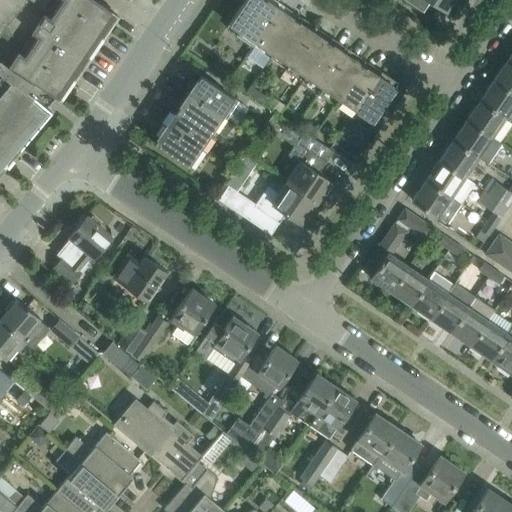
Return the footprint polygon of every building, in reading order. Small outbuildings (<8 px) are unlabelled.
[(0,0),(0,2),(31,28),(49,0),(0,0)] [(61,99),(118,14),(97,0),(49,0),(31,28),(7,63),(9,64),(50,91),(56,96),(61,99)] [(255,42),(278,8),(267,0),(244,0),(228,23),(255,42)] [(454,0),(407,0),(423,10),(429,0),(430,0),(447,11),(454,0)] [(0,56),(7,63),(31,28),(0,2),(0,56)] [(272,53),(295,19),(278,8),(255,42),(272,53)] [(288,64),(311,30),(295,19),(272,53),(288,64)] [(305,75),(328,41),(311,30),(288,64),(305,75)] [(322,86),(345,52),(328,41),(305,75),(322,86)] [(338,98),(361,64),(345,52),(322,86),(338,98)] [(0,171),(51,110),(47,107),(56,96),(50,91),(9,64),(7,63),(0,56),(0,171)] [(511,62),(506,59),(493,79),(511,91),(511,62)] [(355,109),(378,75),(361,64),(338,98),(355,109)] [(233,97),(200,74),(188,91),(222,114),(233,97)] [(378,75),(355,109),(372,120),(369,124),(379,130),(404,92),(395,86),(378,75)] [(511,106),(511,91),(493,79),(479,99),(505,117),(511,106)] [(188,91),(177,108),(210,131),(212,129),(225,138),(233,125),(220,117),(222,114),(188,91)] [(492,136),(505,117),(479,99),(465,118),(492,136)] [(210,131),(177,108),(166,125),(199,148),(210,131)] [(502,143),(492,136),(465,118),(452,138),(478,156),(488,163),(502,143)] [(199,148),(166,125),(154,142),(187,165),(199,148)] [(305,131),(297,143),(291,152),(300,159),(285,181),(316,202),(331,181),(318,172),(334,150),(305,131)] [(339,134),(330,147),(354,163),(362,150),(339,134)] [(465,176),(478,156),(452,138),(438,158),(465,176)] [(244,154),(238,164),(249,172),(256,162),(244,154)] [(438,158),(425,178),(451,196),(452,195),(461,201),(474,183),(465,176),(438,158)] [(461,201),(452,195),(451,196),(425,178),(411,198),(437,216),(437,215),(447,222),(461,201)] [(509,206),(511,201),(511,181),(509,186),(497,178),(488,190),(487,191),(509,206)] [(316,202),(285,181),(278,191),(272,187),(265,197),(261,193),(255,203),(227,184),(217,198),(269,234),(277,222),(278,222),(285,212),(302,223),(316,202)] [(495,226),(509,206),(487,191),(488,190),(485,188),(477,198),(493,209),(490,213),(485,209),(481,214),(488,219),(487,220),(495,226)] [(433,227),(405,208),(396,220),(425,239),(433,227)] [(92,256),(110,235),(98,224),(100,221),(92,215),(90,217),(86,214),(68,236),(81,248),(69,262),(62,256),(53,267),(71,282),(92,257),(92,256)] [(489,234),(495,226),(487,220),(481,229),(489,234)] [(390,291),(408,265),(393,254),(408,231),(395,222),(365,266),(374,272),(370,277),(390,291)] [(448,249),(454,241),(443,234),(438,243),(448,249)] [(495,260),(509,240),(499,234),(485,253),(495,260)] [(505,267),(511,256),(511,242),(509,240),(495,260),(505,267)] [(459,257),(464,248),(454,241),(448,249),(459,257)] [(146,300),(167,270),(144,255),(140,261),(128,253),(112,276),(146,300)] [(487,277),(493,268),(483,261),(477,270),(487,277)] [(410,305),(428,278),(408,265),(390,291),(410,305)] [(499,284),(505,276),(493,268),(487,277),(499,284)] [(430,318),(454,283),(434,270),(428,278),(410,305),(430,318)] [(450,332),(474,296),(454,283),(430,318),(450,332)] [(214,303),(191,287),(171,317),(179,323),(173,332),(188,342),(214,303)] [(470,345),(494,309),(474,296),(450,332),(470,345)] [(7,309),(0,317),(0,318),(27,341),(31,344),(48,325),(16,298),(14,300),(12,299),(5,308),(7,309)] [(490,359),(511,325),(511,324),(493,311),(494,309),(470,345),(490,359)] [(156,340),(169,321),(159,314),(147,330),(131,353),(140,359),(155,338),(156,340)] [(229,372),(241,355),(257,332),(234,316),(226,328),(216,321),(195,351),(206,358),(207,357),(228,371),(229,372)] [(27,341),(0,318),(0,354),(6,359),(16,346),(20,349),(27,341)] [(99,352),(59,319),(51,329),(70,345),(71,344),(78,350),(81,348),(93,359),(99,352)] [(131,353),(147,330),(132,320),(118,342),(131,353)] [(511,325),(490,359),(510,373),(511,369),(511,325)] [(140,365),(112,341),(103,353),(131,376),(140,365)] [(258,371),(249,365),(248,365),(242,375),(266,391),(263,395),(268,398),(238,441),(249,450),(284,399),(283,398),(273,391),(277,386),(278,387),(297,359),(276,345),(258,371)] [(241,355),(229,372),(228,371),(202,411),(212,419),(242,375),(248,365),(249,365),(251,362),(250,362),(241,355)] [(59,399),(19,365),(10,376),(32,395),(33,394),(50,409),(59,399)] [(310,423),(336,386),(316,372),(301,394),(291,386),(283,398),(284,399),(249,450),(259,459),(291,413),(289,412),(291,411),(299,416),(299,415),(310,423)] [(32,395),(10,376),(1,386),(24,405),(32,395)] [(355,399),(336,386),(310,423),(330,436),(336,426),(337,426),(355,399)] [(194,435),(176,420),(173,425),(163,416),(166,412),(153,401),(150,404),(138,394),(114,424),(181,481),(183,479),(197,463),(203,456),(187,443),(194,435)] [(40,424),(49,432),(59,420),(50,412),(40,424)] [(379,454),(397,428),(375,412),(357,439),(351,448),(373,463),(380,454),(379,454)] [(373,463),(394,479),(381,497),(392,504),(414,473),(404,466),(420,443),(397,428),(380,454),(373,463)] [(118,493),(132,476),(129,474),(139,462),(142,464),(143,463),(106,432),(91,449),(76,436),(66,448),(118,493)] [(320,473),(338,446),(326,438),(300,475),(313,484),(320,473)] [(331,481),(349,454),(338,447),(339,446),(338,446),(320,473),(331,481)] [(105,509),(118,493),(66,448),(56,460),(71,473),(57,490),(82,511),(96,511),(101,506),(105,509)] [(8,450),(0,454),(0,467),(5,477),(19,469),(8,450)] [(443,500),(462,472),(439,455),(428,471),(419,465),(414,473),(392,504),(403,511),(407,511),(421,494),(427,498),(431,492),(443,500)] [(220,511),(223,509),(210,498),(218,478),(207,469),(205,470),(197,463),(183,479),(187,481),(164,509),(167,511),(220,511)] [(0,489),(9,498),(16,490),(0,475),(0,489)] [(506,511),(511,505),(487,488),(471,511),(506,511)] [(82,511),(57,490),(43,506),(27,494),(17,506),(24,511),(82,511)] [(311,511),(315,508),(293,490),(284,501),(297,511),(311,511)]
